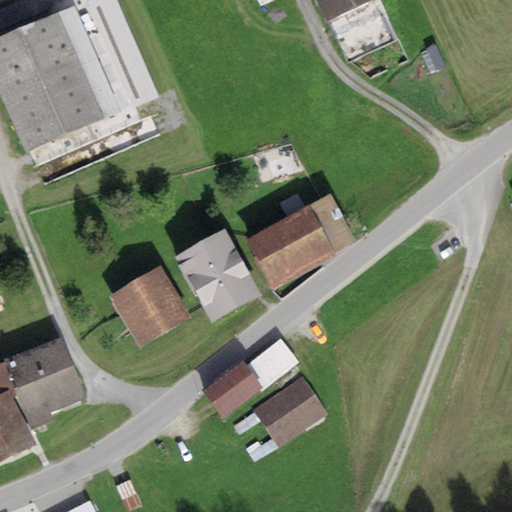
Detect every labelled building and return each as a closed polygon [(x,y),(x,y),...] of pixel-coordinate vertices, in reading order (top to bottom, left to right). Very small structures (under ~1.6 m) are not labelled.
[(376,0),(305,0),(321,34),(380,7),(376,0)] [(60,18),(0,43),(0,101),(24,159),(104,125),(60,18)] [(358,246),(331,197),(245,244),(273,293),(358,246)] [(227,237),(177,264),(211,326),(261,300),(227,237)] [(192,321),(162,271),(111,301),(141,351),(192,321)] [(245,368),(241,363),(202,394),(224,422),(298,364),(280,341),(245,368)] [(86,402),(62,342),(5,364),(32,432),(55,423),(52,416),(86,402)] [(329,416),(304,379),(254,413),(278,450),(329,416)] [(0,466),(35,450),(9,395),(0,399),(0,466)]
